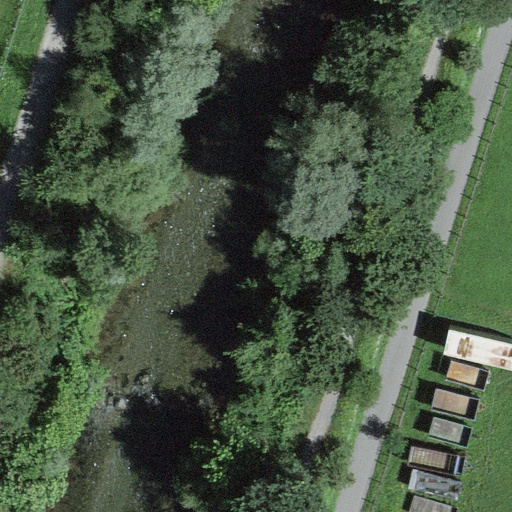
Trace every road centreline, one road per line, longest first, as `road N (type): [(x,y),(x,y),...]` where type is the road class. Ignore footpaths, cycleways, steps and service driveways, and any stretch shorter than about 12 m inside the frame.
road 1 (track): [(447,0),(284,511)]
road 2 (track): [(350,511),(509,0)]
road 3 (track): [(66,0),(0,203)]
